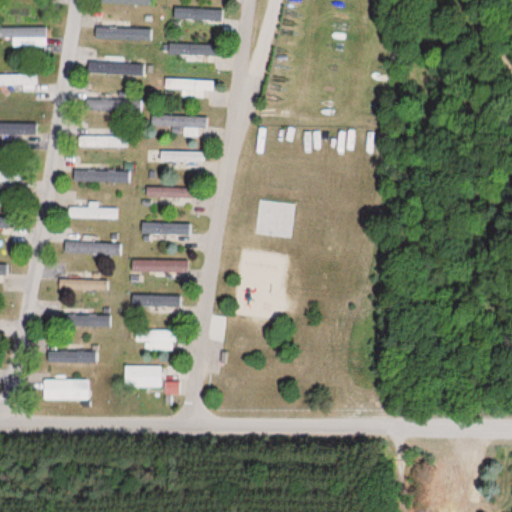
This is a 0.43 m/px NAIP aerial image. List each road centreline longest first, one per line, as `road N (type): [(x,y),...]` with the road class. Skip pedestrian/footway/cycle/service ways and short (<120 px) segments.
road 1 (residential): [(511,421),(0,421)]
road 2 (residential): [(186,419),(246,0)]
road 3 (residential): [(0,414),(30,301),(75,0)]
